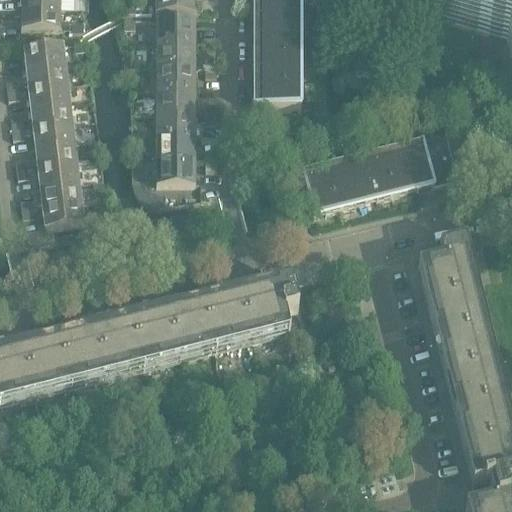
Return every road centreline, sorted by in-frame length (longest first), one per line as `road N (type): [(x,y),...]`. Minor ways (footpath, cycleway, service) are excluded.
road 1 (residential): [(384,511),(418,500),(429,486),(369,248)]
road 2 (residential): [(246,276),(228,188),(229,0)]
road 3 (residential): [(34,327),(246,276)]
road 4 (residential): [(34,327),(0,145)]
road 5 (residential): [(369,248),(511,215)]
road 6 (residential): [(246,276),(369,248)]
